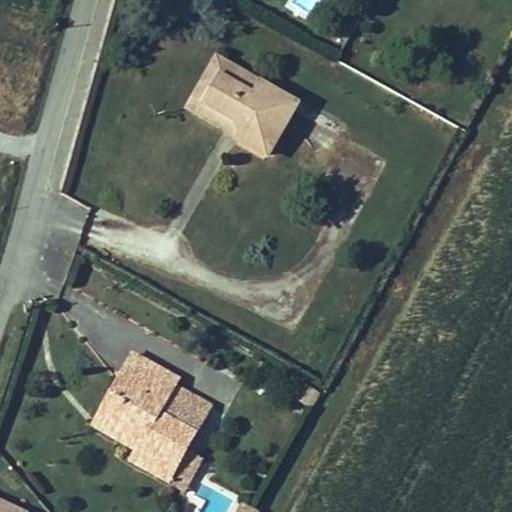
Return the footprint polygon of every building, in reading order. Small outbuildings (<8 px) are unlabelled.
[(229,65),(216,57),(187,108),(240,138),(242,134),(239,131),(238,128),(239,124),(241,120),(234,117),(232,120),(206,105),(229,65)] [(238,141),(267,158),(298,105),(229,65),(206,105),(232,120),(234,117),(241,120),(239,124),(238,128),(239,131),(242,134),(240,138),(238,141)] [(127,384),(142,358),(134,354),(110,397),(123,405),(133,387),(127,384)] [(170,481),(197,435),(160,414),(176,385),(179,379),(142,358),(127,384),(133,387),(123,405),(110,397),(97,421),(131,440),(134,435),(143,440),(132,460),(170,481)] [(214,406),(176,385),(160,414),(197,435),(214,406)] [(127,447),(131,440),(97,421),(92,428),(127,447)] [(167,487),(170,481),(132,460),(129,465),(167,487)]
